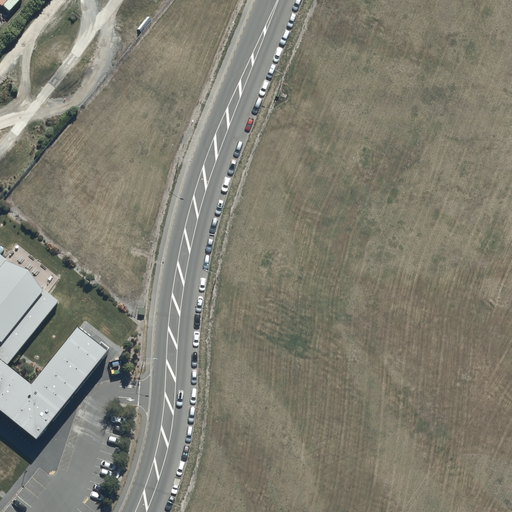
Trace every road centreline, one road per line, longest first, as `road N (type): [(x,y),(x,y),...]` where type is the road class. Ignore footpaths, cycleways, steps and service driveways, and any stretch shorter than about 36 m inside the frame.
road 1 (unclassified): [(277,0),(186,239),(167,421),(140,511)]
road 2 (track): [(0,145),(89,33),(86,0)]
road 3 (track): [(115,0),(103,56),(73,95),(50,109)]
